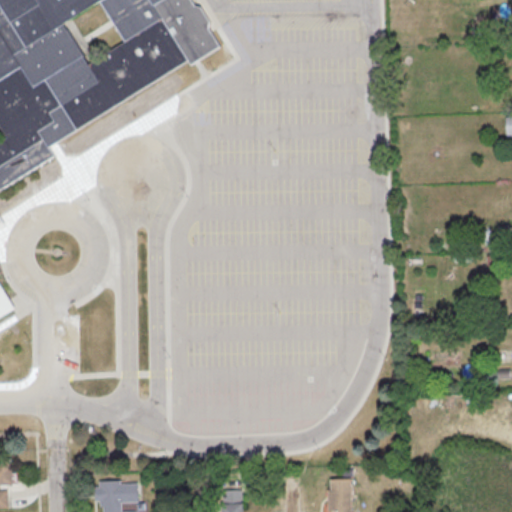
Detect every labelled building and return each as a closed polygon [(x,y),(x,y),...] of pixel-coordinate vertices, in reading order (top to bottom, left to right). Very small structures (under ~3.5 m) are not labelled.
[(0,0),(186,0),(216,48),(47,149),(48,152),(52,158),(0,189),(0,289),(13,311),(0,318),(0,0)] [(0,483),(13,483),(13,463),(0,463),(0,483)] [(103,511),(136,511),(136,510),(122,510),(122,502),(141,501),(140,480),(97,481),(98,500),(103,500),(103,511)] [(0,506),(11,506),(10,489),(0,489),(0,506)] [(220,511),(244,511),(244,501),(220,502),(220,511)]
